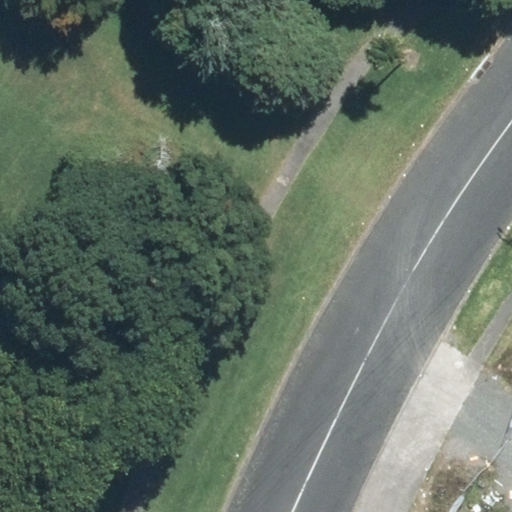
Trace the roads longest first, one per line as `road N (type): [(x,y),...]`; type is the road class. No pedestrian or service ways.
road 1 (residential): [(409,269),(291,511)]
road 2 (residential): [(511,114),(465,171),(409,269)]
road 3 (residential): [(409,269),(511,370)]
